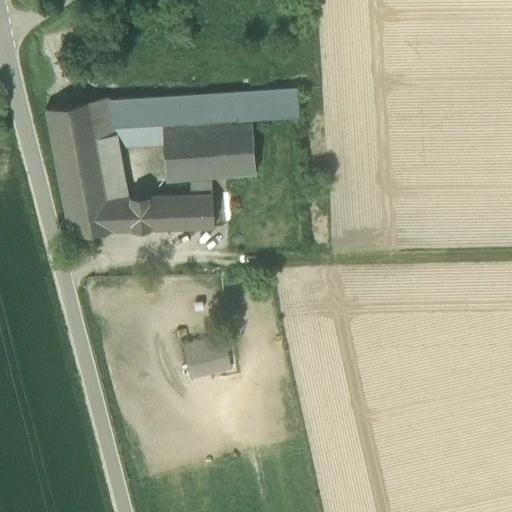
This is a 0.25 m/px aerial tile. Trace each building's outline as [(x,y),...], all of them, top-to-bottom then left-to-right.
[(69,232),(131,230),(130,196),(127,196),(106,197),(95,139),(114,135),(112,127),(161,124),(161,122),(251,115),(251,118),(298,114),(297,88),(107,101),(107,98),(45,109),(69,232)] [(165,179),(255,171),(251,118),(251,115),(161,122),(161,124),(163,145),(165,179)] [(106,197),(127,196),(119,148),(163,145),(161,124),(112,127),(114,135),(95,139),(106,197)] [(190,194),(212,192),(211,181),(189,182),(190,194)] [(190,194),(146,196),(148,229),(213,227),(212,192),(190,194)] [(146,196),(130,196),(131,230),(148,229),(146,196)] [(183,347),(189,375),(227,366),(221,338),(183,347)]
